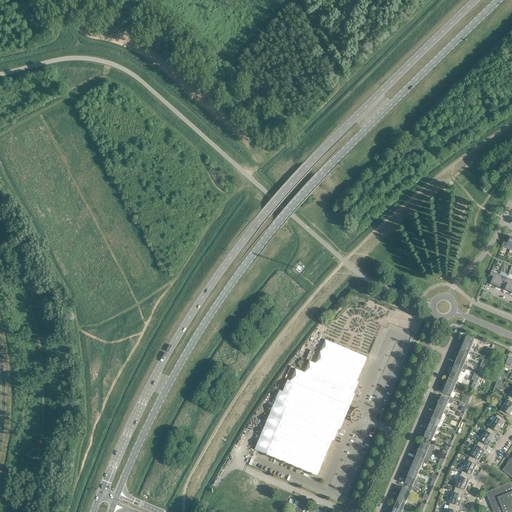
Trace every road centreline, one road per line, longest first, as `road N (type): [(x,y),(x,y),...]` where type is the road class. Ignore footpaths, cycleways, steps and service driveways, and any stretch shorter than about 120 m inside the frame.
road 1 (trunk): [(117,494),(178,365),(252,255),(319,176),(498,0)]
road 2 (trunk): [(475,0),(307,165),(232,255),(155,373),(100,493)]
road 3 (unclassified): [(0,74),(70,58),(127,70),(337,255)]
road 4 (unknown): [(0,239),(32,313),(41,360),(39,449),(24,511)]
road 5 (tertiary): [(356,511),(427,344)]
road 6 (residential): [(381,511),(447,353)]
